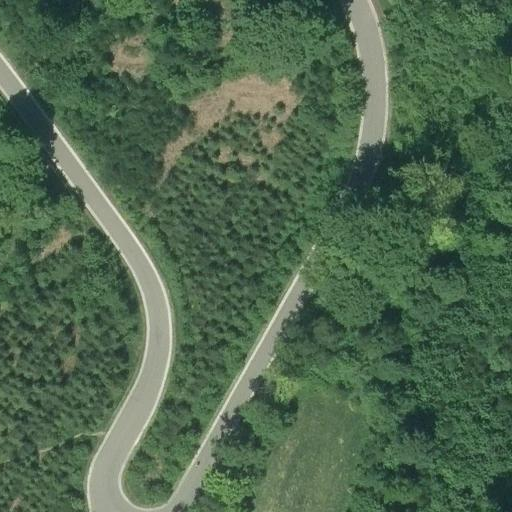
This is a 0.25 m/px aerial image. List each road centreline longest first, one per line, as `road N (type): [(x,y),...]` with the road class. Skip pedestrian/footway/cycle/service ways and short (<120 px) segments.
road 1 (unclassified): [(353,0),(372,83),(363,173),(181,511)]
road 2 (unclassified): [(101,511),(100,480),(147,389),(155,314),(135,264),(0,83)]
